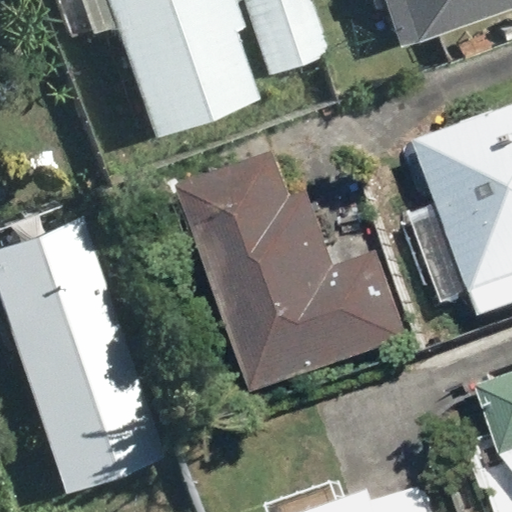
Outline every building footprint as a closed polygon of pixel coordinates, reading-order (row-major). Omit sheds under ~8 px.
[(245,94),(220,26),(231,22),(222,0),(87,0),(137,134),(245,94)] [(306,0),(235,0),(262,72),(325,49),(306,0)] [(511,0),(368,0),(384,45),(511,1),(511,0)] [(474,133),(427,149),(489,323),(511,314),(511,119),(507,121),(506,118),(473,129),(474,133)] [(285,158),(190,191),(264,399),(418,345),(388,257),(345,272),(319,197),(301,203),(285,158)] [(66,212),(0,236),(0,344),(54,493),(155,456),(66,212)] [(511,369),(476,382),(511,483),(511,369)] [(412,511),(402,483),(365,495),(365,493),(328,506),(320,484),(264,504),(266,511),(412,511)]
